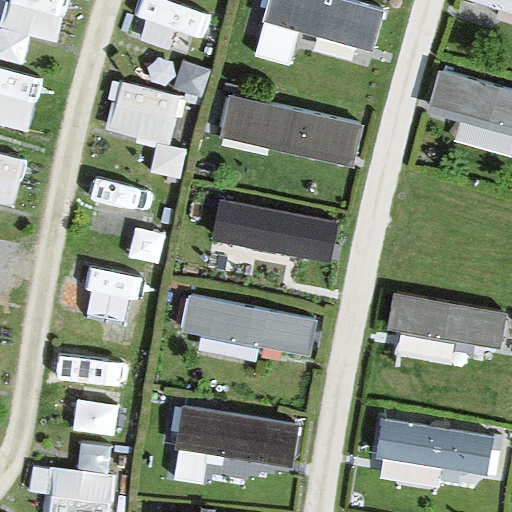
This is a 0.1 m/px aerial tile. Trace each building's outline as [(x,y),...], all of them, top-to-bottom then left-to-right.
[(0,41),(41,52),(54,0),(5,0),(0,20),(0,41)] [(386,18),(328,0),(272,0),(263,24),(374,57),(386,18)] [(511,0),(465,0),(511,14),(511,0)] [(0,52),(0,111),(27,119),(43,65),(0,52)] [(169,132),(182,84),(117,67),(104,115),(169,132)] [(511,91),(450,73),(435,112),(511,135),(511,91)] [(357,126),(247,101),(235,141),(348,166),(357,126)] [(0,188),(14,193),(27,146),(0,138),(0,188)] [(336,226),(224,207),(214,248),(328,267),(336,226)] [(0,278),(8,280),(18,231),(0,226),(0,278)] [(508,318),(397,295),(386,336),(499,358),(508,318)] [(316,322),(204,303),(194,344),(308,363),(316,322)] [(297,430),(186,411),(176,452),(290,471),(297,430)] [(493,442),(382,420),(371,460),(484,483),(493,442)] [(120,455),(120,430),(61,428),(60,453),(120,455)] [(53,456),(51,509),(114,511),(116,458),(53,456)]
